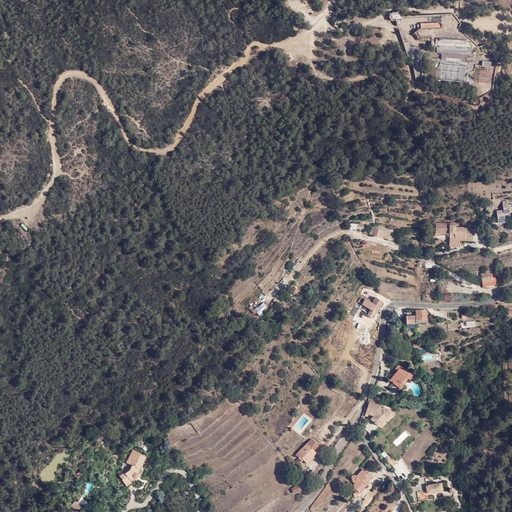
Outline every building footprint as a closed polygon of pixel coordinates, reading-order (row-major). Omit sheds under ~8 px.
[(446,60),(434,59),(433,68),(436,68),(437,67),(438,66),(438,64),(440,64),(439,81),(478,85),(478,82),(490,83),(491,71),(487,71),(487,67),(490,67),(491,62),(482,61),(481,65),(475,65),(475,62),(471,61),(471,62),(460,61),(461,59),(446,58),(446,60)] [(511,203),(508,204),(507,199),(501,200),(502,209),(496,210),(497,222),(504,221),(504,215),(508,215),(508,216),(511,215),(511,203)] [(449,222),(435,222),(435,233),(449,233),(449,237),(465,238),(465,226),(455,226),(455,222),(449,222)] [(388,238),(390,231),(373,226),(371,233),(388,238)] [(491,281),(491,284),(496,283),(494,272),(488,272),(488,270),(485,270),(486,272),(480,273),(482,283),(491,281)] [(298,290),(294,285),(290,290),(292,292),(295,294),(298,290)] [(268,298),(265,295),(263,292),(245,306),(248,310),(249,309),(252,311),(268,298)] [(382,301),(375,297),(372,301),(371,303),(364,299),(365,297),(361,295),(357,302),(370,309),(366,315),(372,318),(382,301)] [(427,311),(416,310),(416,319),(427,319),(427,311)] [(406,324),(414,324),(414,316),(406,316),(406,324)] [(401,389),(412,375),(399,364),(395,369),(397,370),(390,380),(401,389)] [(378,395),(382,389),(376,385),(373,392),(378,395)] [(370,398),(369,402),(366,413),(365,415),(371,417),(371,419),(377,426),(389,413),(383,406),(380,409),(381,406),(377,405),(378,400),(370,398)] [(321,447),(312,438),(297,454),(303,460),(304,459),(308,463),(315,456),(314,455),(321,447)] [(124,482),(130,479),(134,476),(137,477),(139,475),(137,473),(140,468),(140,469),(147,456),(134,449),(128,462),(131,464),(129,468),(131,469),(121,476),(124,482)] [(361,491),(362,489),(361,488),(365,484),(364,483),(368,479),(372,475),(366,470),(365,471),(363,469),(356,475),(355,474),(353,474),(351,476),(352,479),(355,482),(352,486),(356,490),(353,492),(354,494),(355,497),(357,498),(359,498),(361,496),(362,494),(361,492),(361,491)] [(361,488),(362,489),(370,481),(368,479),(364,483),(365,484),(361,488)] [(441,490),(440,482),(426,485),(425,480),(420,481),(420,483),(414,484),(414,489),(409,490),(411,502),(418,501),(416,491),(426,490),(427,491),(425,492),(425,493),(441,490)]
